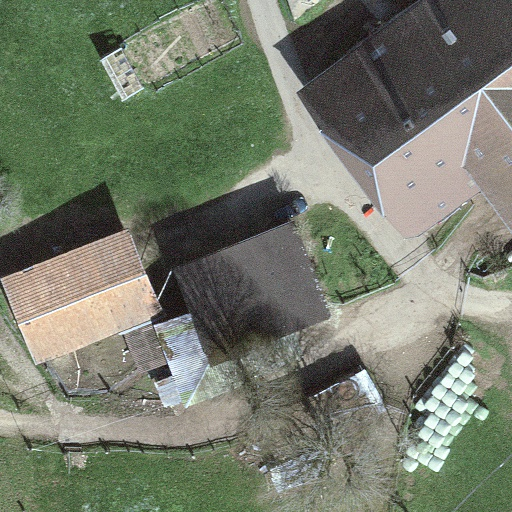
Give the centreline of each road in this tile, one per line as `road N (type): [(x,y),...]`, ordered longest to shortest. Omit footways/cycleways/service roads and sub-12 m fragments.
road 1 (track): [(0,417),(89,421),(254,402),(404,307)]
road 2 (track): [(261,0),(315,142),(409,263),(413,293),(404,307)]
